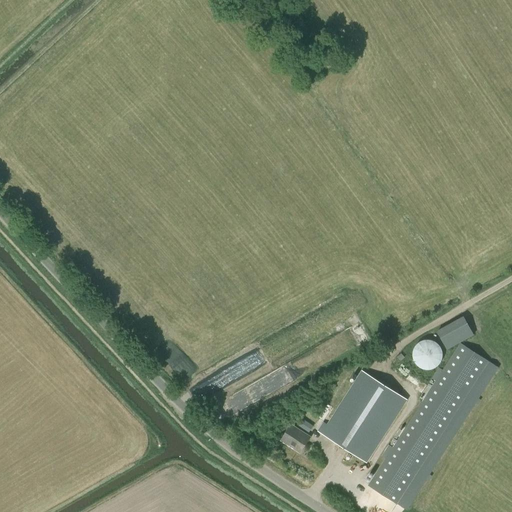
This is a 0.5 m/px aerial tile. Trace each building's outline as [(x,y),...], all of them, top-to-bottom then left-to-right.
[(442,348),(472,337),(465,317),(435,328),(442,348)] [(442,359),(443,355),(442,350),(440,346),(437,343),(432,340),(428,340),(423,340),(419,343),(415,346),(413,350),(413,355),(413,359),(415,364),(419,367),(423,369),(428,370),(432,369),(437,367),(440,364),(442,359)] [(471,390),(489,361),(460,343),(442,370),(439,367),(432,379),(435,381),(393,447),(389,445),(381,456),(385,459),(368,485),(397,504),(415,476),(418,478),(423,469),(421,468),(465,398),(468,399),(473,391),(471,390)] [(325,431),(323,434),(366,462),(406,400),(363,372),(325,431)] [(308,433),(313,426),(303,419),(297,426),(308,433)] [(300,453),(311,437),(291,425),(281,441),(300,453)]
